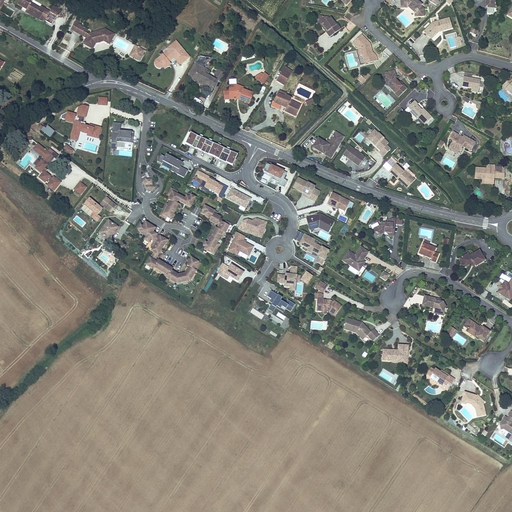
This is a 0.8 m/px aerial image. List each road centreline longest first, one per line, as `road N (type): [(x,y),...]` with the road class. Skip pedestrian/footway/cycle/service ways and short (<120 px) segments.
road 1 (tertiary): [(257,143),(394,200),(500,225)]
road 2 (track): [(240,0),(339,84),(335,103),(286,156)]
road 3 (residential): [(394,311),(396,283),(421,272),(511,321)]
road 4 (residential): [(245,174),(290,217),(261,278)]
